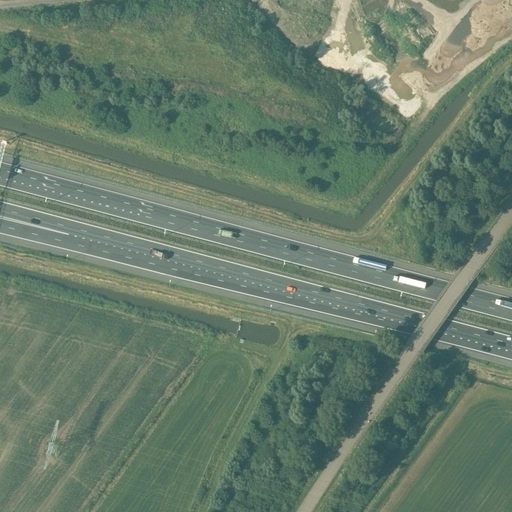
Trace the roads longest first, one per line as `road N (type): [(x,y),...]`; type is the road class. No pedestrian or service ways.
road 1 (motorway): [(511,309),(0,173)]
road 2 (motorway): [(72,228),(511,344)]
road 3 (unclassified): [(305,511),(511,214)]
